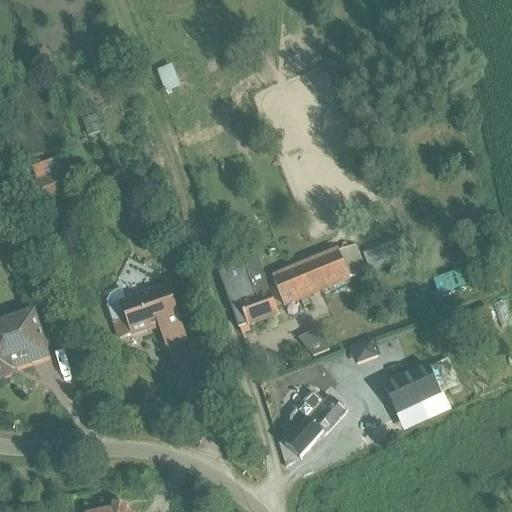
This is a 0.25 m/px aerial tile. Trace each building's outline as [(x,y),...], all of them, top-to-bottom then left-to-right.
[(45,49),(33,54),(40,72),(53,67),(45,49)] [(172,67),(157,73),(165,96),(180,90),(172,67)] [(96,119),(84,123),(90,139),(101,134),(96,119)] [(72,198),(73,198),(62,171),(36,181),(37,182),(24,187),(34,214),(48,209),(51,216),(75,207),(72,198)] [(292,226),(279,228),(282,253),(295,251),(292,226)] [(27,297),(42,292),(24,237),(14,240),(23,270),(19,272),(27,297)] [(399,244),(363,258),(371,276),(406,261),(399,244)] [(350,281),(367,274),(356,248),(274,282),(286,311),(351,284),(350,281)] [(248,327),(248,328),(278,317),(256,258),(220,271),(241,330),(248,327)] [(440,299),(467,290),(461,273),(434,282),(440,299)] [(126,302),(122,291),(116,293),(110,298),(108,304),(108,311),(119,342),(132,337),(133,340),(152,333),(153,335),(160,332),(166,350),(187,342),(168,287),(126,302)] [(374,324),(394,316),(388,302),(369,309),(374,324)] [(486,308),(471,315),(479,333),(494,326),(486,308)] [(34,313),(0,324),(0,380),(14,375),(12,369),(31,363),(32,366),(49,360),(34,313)] [(315,334),(299,342),(314,360),(330,353),(315,334)] [(215,364),(207,341),(188,347),(196,370),(215,364)] [(374,342),(349,350),(356,369),(380,360),(374,342)] [(70,348),(60,349),(65,380),(74,379),(70,348)] [(403,432),(449,412),(442,397),(461,388),(449,361),(428,371),(427,369),(384,389),(403,432)] [(325,405),(314,396),(292,420),(292,424),(293,427),(299,433),(286,448),(301,461),(323,436),(326,440),(349,415),(330,399),(325,405)]
